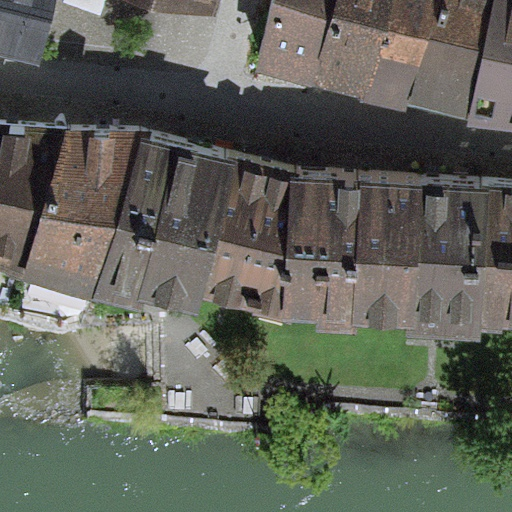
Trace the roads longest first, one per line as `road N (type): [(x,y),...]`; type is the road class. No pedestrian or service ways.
road 1 (residential): [(206,109),(511,150)]
road 2 (residential): [(206,109),(0,78)]
